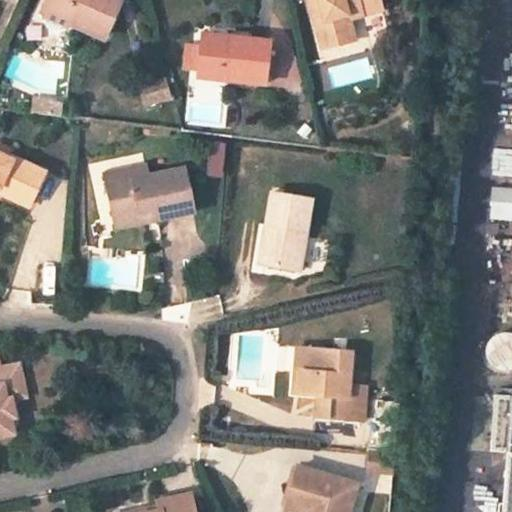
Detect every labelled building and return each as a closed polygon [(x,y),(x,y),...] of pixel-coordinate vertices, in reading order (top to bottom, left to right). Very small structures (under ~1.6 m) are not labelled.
[(103,39),(120,0),(45,0),(47,1),(41,15),(46,30),(56,35),(69,30),(71,26),(103,39)] [(379,11),(376,0),(308,0),(321,48),(352,40),(347,19),(379,11)] [(231,39),(201,36),(199,44),(230,48),(231,39)] [(263,84),(268,42),(231,39),(230,48),(199,44),(196,75),(263,84)] [(62,115),(63,102),(34,99),(33,112),(62,115)] [(11,158),(0,153),(0,186),(5,189),(3,193),(29,204),(45,169),(13,154),(11,158)] [(149,175),(147,165),(146,165),(128,169),(130,178),(148,175),(149,175)] [(195,212),(185,167),(150,175),(149,175),(148,175),(130,178),(128,169),(104,174),(114,218),(155,209),(157,220),(195,212)] [(312,199),(271,192),(266,225),(271,226),(265,265),(300,271),(312,199)] [(116,229),(157,220),(155,209),(114,218),(116,229)] [(265,265),(271,226),(266,225),(259,264),(265,265)] [(473,357),(495,376),(511,357),(511,350),(493,334),(473,357)] [(301,350),(298,372),(295,397),(302,398),(305,373),(310,374),(313,351),(301,350)] [(351,391),(355,356),(313,351),(310,374),(305,373),(302,398),(307,399),(322,401),(334,402),(332,423),(366,426),(370,393),(351,391)] [(0,355),(0,433),(18,429),(15,414),(21,412),(16,393),(12,379),(27,375),(23,359),(4,364),(1,356),(0,355)] [(27,375),(12,379),(16,393),(31,389),(27,375)] [(322,401),(319,421),(332,423),(334,402),(322,401)] [(499,511),(511,511),(511,451),(506,451),(504,451),(499,511)] [(346,511),(355,487),(296,469),(284,510),(289,511),(346,511)] [(159,511),(193,511),(190,496),(158,504),(159,511)]
